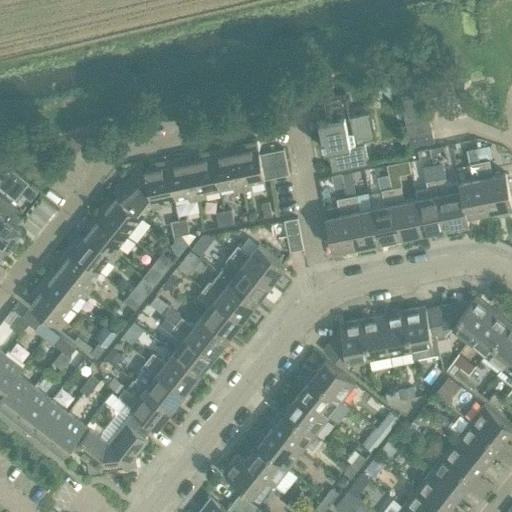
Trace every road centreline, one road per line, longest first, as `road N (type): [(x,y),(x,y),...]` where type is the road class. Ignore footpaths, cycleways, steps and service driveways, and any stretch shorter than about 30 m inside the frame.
road 1 (residential): [(0,302),(118,155),(291,117),(328,294)]
road 2 (residential): [(151,511),(328,294)]
road 3 (residential): [(328,294),(469,262),(511,275)]
